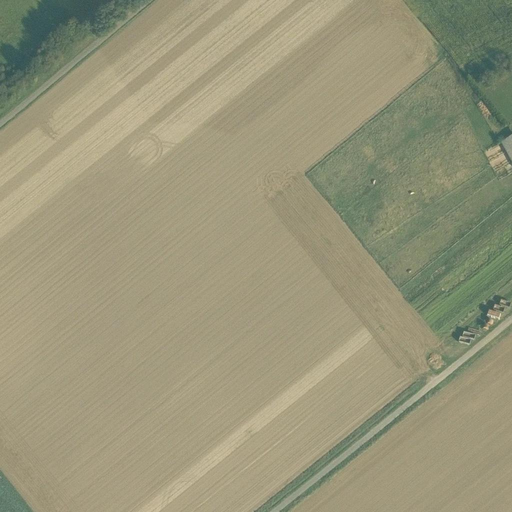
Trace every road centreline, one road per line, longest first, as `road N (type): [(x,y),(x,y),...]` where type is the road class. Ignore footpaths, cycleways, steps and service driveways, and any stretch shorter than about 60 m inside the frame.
road 1 (track): [(274,511),(511,319)]
road 2 (track): [(150,0),(0,125)]
